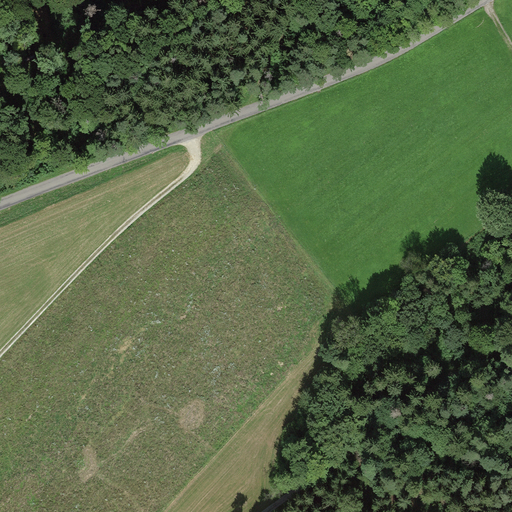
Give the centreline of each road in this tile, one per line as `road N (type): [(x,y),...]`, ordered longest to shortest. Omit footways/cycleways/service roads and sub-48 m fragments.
road 1 (unclassified): [(491,0),(384,60),(0,203)]
road 2 (track): [(0,356),(189,167),(198,153),(191,132)]
road 3 (track): [(267,511),(464,367),(511,348)]
